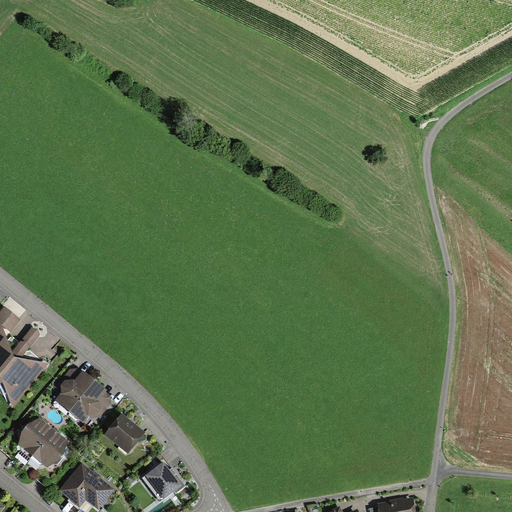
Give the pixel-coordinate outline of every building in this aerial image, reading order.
[(4,309),(0,313),(0,325),(10,333),(19,322),(4,309)] [(13,409),(49,364),(21,360),(39,336),(37,330),(30,328),(12,351),(1,326),(0,328),(0,384),(4,387),(13,409)] [(56,401),(71,413),(95,383),(79,371),(69,372),(59,383),(59,397),(56,401)] [(107,392),(95,383),(71,413),(83,423),(86,420),(99,417),(110,403),(111,398),(106,394),(107,392)] [(106,436),(129,455),(145,434),(122,415),(106,436)] [(22,452),(31,460),(54,432),(37,418),(22,436),(19,446),(22,448),(22,452)] [(68,443),(54,432),(31,460),(40,467),(44,466),(48,468),(57,465),(63,457),(68,443)] [(116,489),(83,463),(59,493),(70,502),(80,510),(87,502),(99,511),(104,504),(109,504),(108,499),(116,489)] [(162,464),(143,479),(162,502),(175,492),(176,494),(185,487),(172,470),(169,473),(162,464)] [(417,511),(415,497),(377,504),(378,508),(369,509),(369,511),(417,511)]
